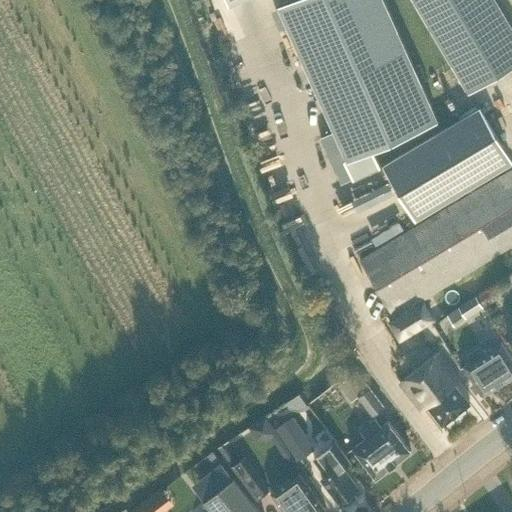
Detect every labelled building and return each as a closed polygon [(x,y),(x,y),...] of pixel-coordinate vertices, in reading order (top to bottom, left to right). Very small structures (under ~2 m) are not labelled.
[(436,118),(383,0),(288,0),(280,4),(349,158),(344,160),(352,178),(378,166),(370,147),(436,118)] [(511,65),(511,28),(495,0),(415,0),(417,4),(469,91),(511,65)] [(415,219),(511,162),(479,107),(382,165),(415,219)] [(392,315),(511,243),(511,169),(360,260),(392,315)] [(476,295),(478,299),(484,307),(492,302),(496,299),(488,288),(476,295)] [(475,296),(458,307),(465,319),(471,316),(483,308),(477,300),(475,296)] [(400,341),(435,320),(423,300),(388,321),(400,341)] [(463,366),(482,395),(511,375),(511,359),(501,342),(484,353),(480,345),(466,354),(471,361),(463,366)] [(469,403),(455,384),(460,380),(438,352),(399,381),(421,410),(427,405),(442,424),(469,403)] [(356,371),(343,381),(338,385),(350,402),(358,396),(358,397),(372,415),(384,407),(362,379),(356,371)] [(253,424),(267,437),(278,424),(264,411),(253,424)] [(298,458),(313,448),(292,417),(277,427),(298,458)] [(410,450),(387,420),(381,425),(375,418),(359,430),(365,438),(352,448),(375,477),(389,466),(390,467),(396,462),(396,461),(410,450)] [(356,497),(353,493),(358,489),(342,467),(350,461),(335,442),(313,459),(325,475),(321,478),(341,504),(342,503),(344,505),(356,497)] [(270,489),(252,466),(245,457),(230,467),(255,500),(270,489)] [(233,478),(226,470),(218,477),(224,484),(233,478)] [(325,511),(326,511),(298,472),(270,493),(284,511),(325,511)] [(259,511),(233,478),(204,501),(212,511),(259,511)] [(138,511),(159,511),(178,497),(164,481),(133,506),(138,511)]
